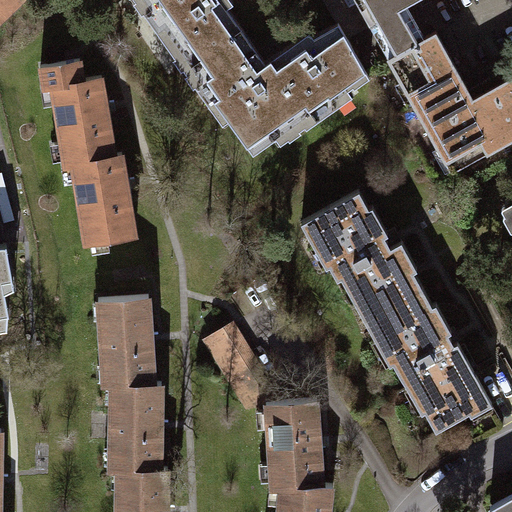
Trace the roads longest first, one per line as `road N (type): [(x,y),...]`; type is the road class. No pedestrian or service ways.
road 1 (unknown): [(511,389),(418,221)]
road 2 (residential): [(406,511),(511,448)]
